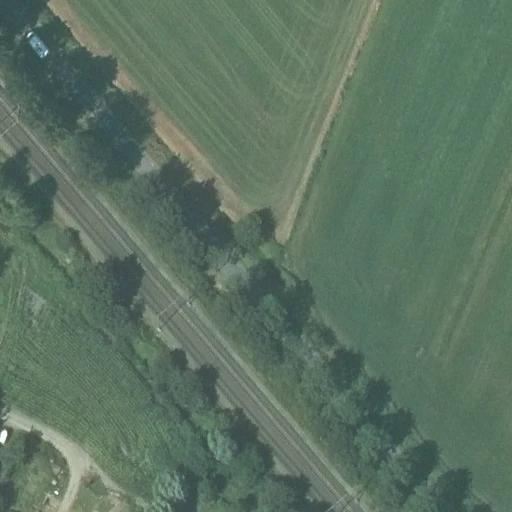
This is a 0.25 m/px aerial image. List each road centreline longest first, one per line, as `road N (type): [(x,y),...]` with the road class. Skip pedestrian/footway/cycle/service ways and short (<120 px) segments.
road 1 (unclassified): [(450,511),(0,6)]
road 2 (unknown): [(0,409),(63,437),(79,455),(83,476),(72,511)]
